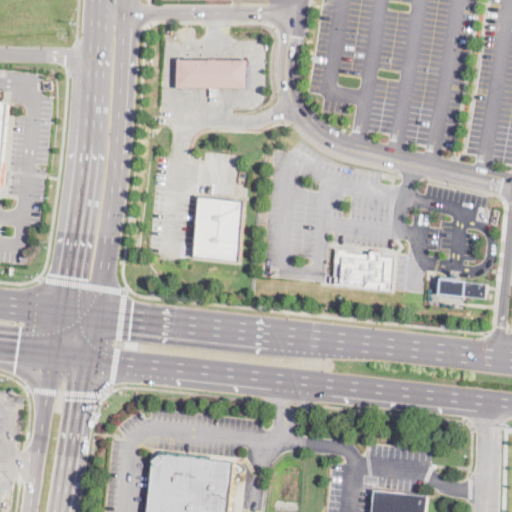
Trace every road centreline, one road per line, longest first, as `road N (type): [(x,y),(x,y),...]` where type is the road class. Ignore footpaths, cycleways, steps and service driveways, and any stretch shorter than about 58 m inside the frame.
road 1 (primary): [(88,360),(511,405)]
road 2 (primary): [(511,358),(97,313)]
road 3 (primary): [(93,0),(86,150),(55,354)]
road 4 (primary): [(97,313),(118,154),(125,12)]
road 5 (primary): [(55,354),(30,511)]
road 6 (primary): [(62,511),(88,360)]
